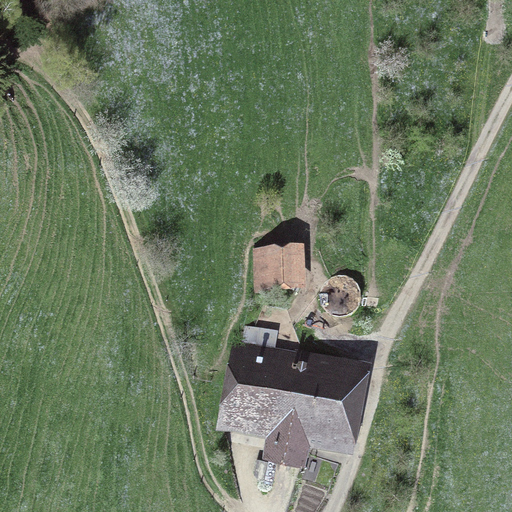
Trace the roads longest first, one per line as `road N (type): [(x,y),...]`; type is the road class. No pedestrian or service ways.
road 1 (track): [(0,47),(44,59),(110,164),(217,490),(235,511)]
road 2 (track): [(511,91),(391,318),(335,511)]
